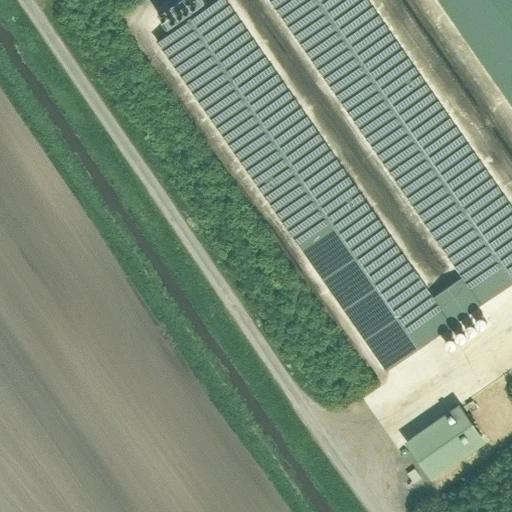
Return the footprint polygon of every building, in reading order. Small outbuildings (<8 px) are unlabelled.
[(173,32),(157,43),(386,372),(455,324),(435,296),(229,0),(216,0),(210,5),(206,0),(180,0),(160,14),(173,32)] [(270,0),(463,275),(483,303),(511,282),(511,202),(370,0),(270,0)] [(511,0),(439,0),(511,103),(511,0)] [(435,296),(455,324),(483,303),(463,275),(435,296)] [(459,403),(405,441),(434,481),(488,443),(469,416),(477,410),(471,401),(462,407),(459,403)]
